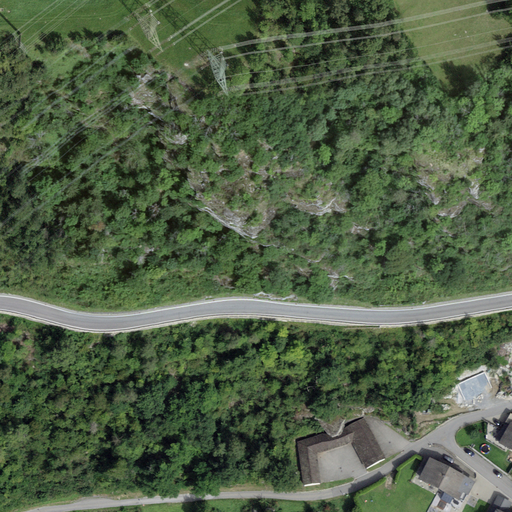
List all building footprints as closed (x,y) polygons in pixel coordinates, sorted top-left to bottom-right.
[(327,433),(297,442),(303,485),(320,483),(317,453),(352,443),(366,469),(385,459),(364,418),(345,428),(327,433)] [(499,443),(511,450),(511,422),(509,425),(499,443)] [(418,479),(438,489),(449,467),(430,457),(418,479)] [(458,500),(462,492),(468,495),(476,481),(470,478),(449,467),(438,489),(444,493),(441,499),(449,504),(453,497),(458,500)] [(506,511),(511,502),(498,496),(490,511),(491,511),(494,511),(496,509),(501,511),(506,511)]
